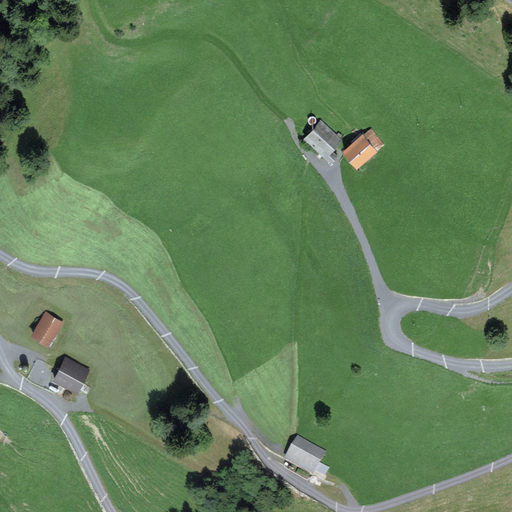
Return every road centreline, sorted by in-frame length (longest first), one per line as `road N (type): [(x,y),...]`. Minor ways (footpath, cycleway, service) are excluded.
road 1 (unclassified): [(511,458),(385,505),(338,508),(270,464),(123,286),(97,274),(19,266),(0,253)]
road 2 (track): [(310,157),(220,44),(191,34),(115,40),(90,0)]
road 3 (unclassified): [(511,288),(475,308),(401,306),(391,325),(403,345),(451,363),(511,364)]
road 4 (unclassified): [(0,351),(15,380),(67,427),(111,511)]
